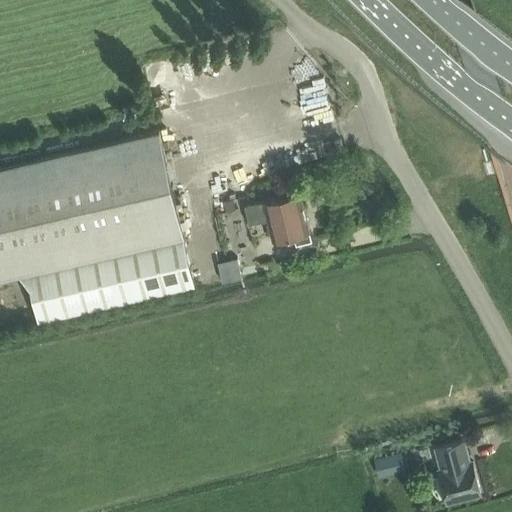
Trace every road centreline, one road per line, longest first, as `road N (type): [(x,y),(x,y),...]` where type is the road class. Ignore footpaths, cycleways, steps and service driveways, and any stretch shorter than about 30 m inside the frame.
road 1 (unclassified): [(511,361),(350,58),(279,0)]
road 2 (unknown): [(305,25),(246,87),(203,163),(204,258)]
road 3 (primary): [(367,0),(511,123)]
